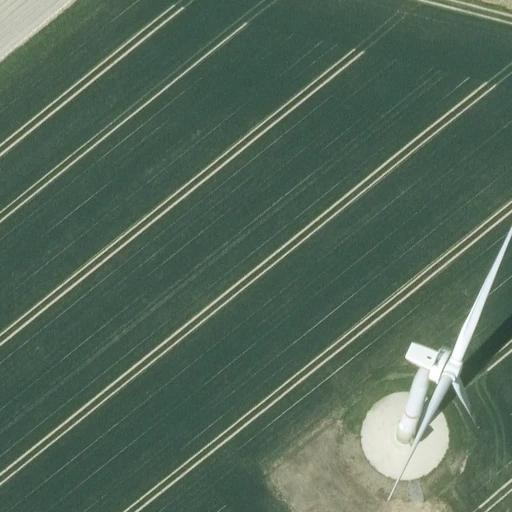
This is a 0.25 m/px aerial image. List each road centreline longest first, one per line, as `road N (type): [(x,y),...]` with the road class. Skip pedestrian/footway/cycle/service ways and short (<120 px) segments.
road 1 (track): [(511,34),(380,0)]
road 2 (track): [(0,78),(95,0)]
